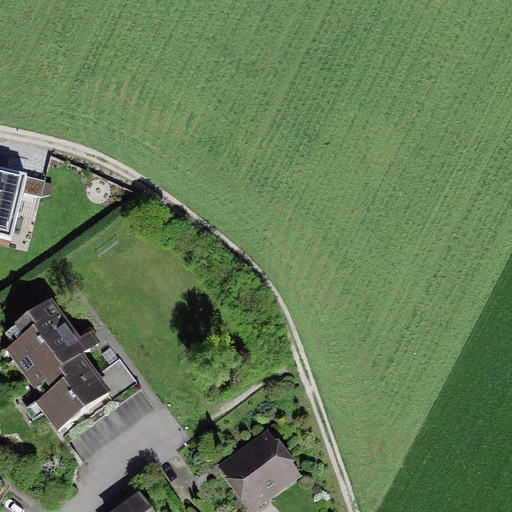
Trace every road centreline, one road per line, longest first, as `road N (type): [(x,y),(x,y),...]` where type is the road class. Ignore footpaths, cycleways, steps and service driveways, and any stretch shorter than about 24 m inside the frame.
road 1 (track): [(0,132),(103,162),(269,275),(356,511)]
road 2 (residential): [(71,511),(168,441)]
